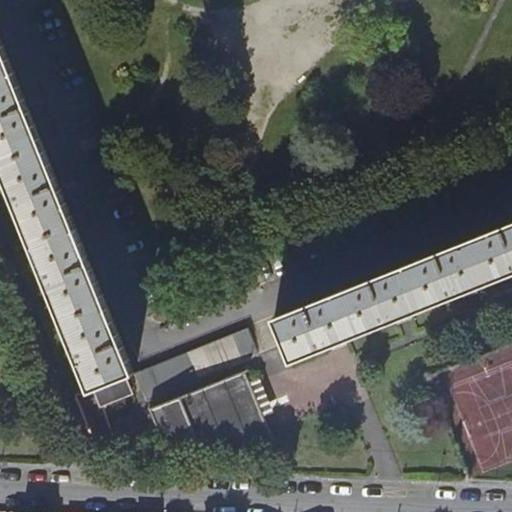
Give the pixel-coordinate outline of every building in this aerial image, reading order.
[(92,392),(96,390),(125,379),(135,375),(0,36),(0,162),(18,207),(23,221),(49,285),(52,292),(55,299),(81,364),(83,371),(92,392)] [(511,224),(275,319),(292,363),(332,347),(346,341),(398,321),(410,316),(464,294),(476,290),(511,275),(511,224)] [(249,329),(135,375),(146,402),(259,356),(249,329)] [(259,384),(252,369),(245,372),(252,387),(259,384)] [(245,372),(145,411),(150,423),(151,426),(154,425),(164,451),(280,455),(264,420),(272,416),(273,415),(266,399),(259,384),(252,387),(245,372)] [(125,379),(96,390),(102,406),(132,395),(125,379)] [(266,399),(273,415),(277,413),(264,382),(259,384),(266,399)] [(264,420),(280,455),(287,455),(276,426),(272,416),(264,420)]
